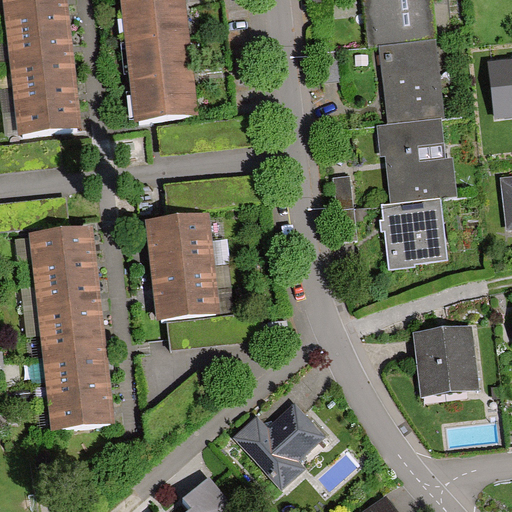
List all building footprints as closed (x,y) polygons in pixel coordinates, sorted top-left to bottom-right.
[(9,0),(23,135),(63,131),(85,129),(84,111),(81,90),(79,66),(77,43),(74,18),(72,0),(9,0)] [(185,0),(122,0),(123,8),(130,76),(134,120),(162,117),(197,114),(185,0)] [(435,0),(367,0),(372,41),(385,40),(439,34),(435,0)] [(439,34),(385,40),(393,117),(447,112),(439,34)] [(511,60),(491,63),(497,117),(511,115),(511,60)] [(447,112),(393,117),(382,119),(385,149),(390,148),(395,197),(446,192),(462,190),(458,152),(451,153),(447,112)] [(241,121),(151,131),(154,156),(243,146),(241,121)] [(57,141),(0,146),(0,172),(60,166),(57,141)] [(248,177),(159,184),(161,209),(250,202),(248,177)] [(351,178),(334,180),(341,245),(358,243),(351,178)] [(511,179),(503,181),(508,230),(511,229),(511,179)] [(446,192),(395,197),(385,198),(392,260),(452,254),(446,192)] [(61,193),(0,197),(0,222),(63,217),(61,193)] [(210,212),(149,219),(150,236),(153,256),(155,278),(158,303),(160,318),(172,317),(221,311),(210,212)] [(72,222),(37,226),(55,422),(117,416),(115,400),(114,383),(111,357),(109,339),(107,315),(105,290),(102,263),(100,240),(98,220),(72,222)] [(475,321),(416,327),(422,387),(481,381),(475,321)] [(286,323),(268,325),(269,337),(287,335),(286,323)] [(272,423),(261,411),(237,434),(285,485),(307,465),(300,458),(328,432),(297,399),(272,423)] [(226,511),(226,501),(206,476),(182,494),(190,502),(189,511),(226,511)] [(395,511),(384,494),(355,511),(395,511)]
